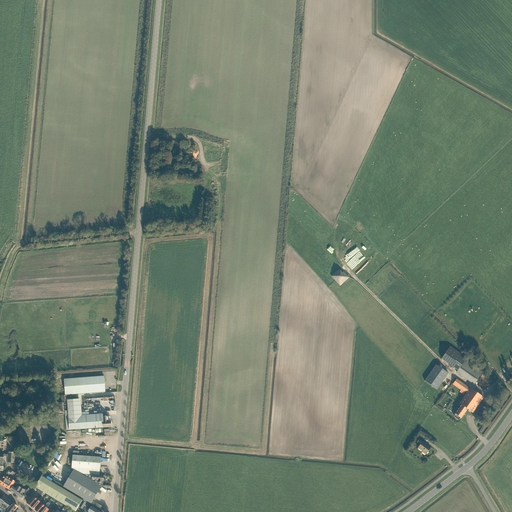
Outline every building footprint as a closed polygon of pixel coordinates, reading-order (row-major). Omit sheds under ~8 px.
[(331,276),(334,280),(340,286),(349,277),(343,271),(342,272),(339,269),(331,276)] [(450,346),(441,358),(458,370),(456,372),(473,384),(482,373),(465,360),(466,358),(450,346)] [(436,366),(425,382),(437,390),(448,374),(436,366)] [(105,392),(104,376),(64,379),(65,395),(105,392)] [(460,403),(468,409),(473,412),(484,397),(471,388),(470,389),(456,379),(456,380),(454,379),(451,383),(453,384),(461,390),(462,390),(462,389),(465,391),(467,393),(460,403)] [(79,399),(67,400),(69,430),(111,427),(111,421),(108,421),(108,416),(103,416),(103,415),(81,417),(79,399)] [(461,418),(468,409),(461,405),(455,413),(456,414),(455,416),(455,417),(459,419),(460,419),(461,417),(461,418)] [(419,439),(417,442),(420,445),(418,448),(422,451),(422,452),(426,454),(430,448),(419,439)] [(0,470),(3,470),(3,462),(14,463),(15,453),(8,452),(8,454),(0,453),(0,470)] [(81,474),(99,475),(101,457),(73,455),(72,468),(74,469),(81,474)] [(103,487),(81,474),(74,469),(63,486),(85,499),(92,503),(93,501),(102,487),(103,487)] [(104,476),(99,475),(81,474),(103,487),(104,476)] [(1,478),(0,479),(0,483),(9,490),(15,481),(5,475),(2,479),(1,478)] [(42,475),(36,486),(76,511),(83,500),(42,475)] [(13,485),(10,490),(21,498),(24,493),(27,496),(31,490),(28,488),(27,490),(16,483),(14,486),(13,485)] [(31,506),(38,498),(36,497),(35,498),(33,496),(27,503),(31,506)] [(40,500),(38,498),(31,506),(35,510),(41,503),(39,501),(40,500)] [(2,505),(0,508),(0,509),(2,511),(1,511),(4,511),(12,502),(8,499),(3,506),(2,505)] [(93,501),(92,503),(85,499),(83,501),(92,506),(100,511),(103,506),(93,501)] [(13,511),(18,507),(13,503),(6,511),(5,511),(13,511)] [(35,510),(37,511),(39,511),(46,505),(44,504),(43,505),(41,503),(35,510)] [(48,503),(46,505),(39,511),(46,511),(49,510),(47,508),(50,504),(48,503)]
